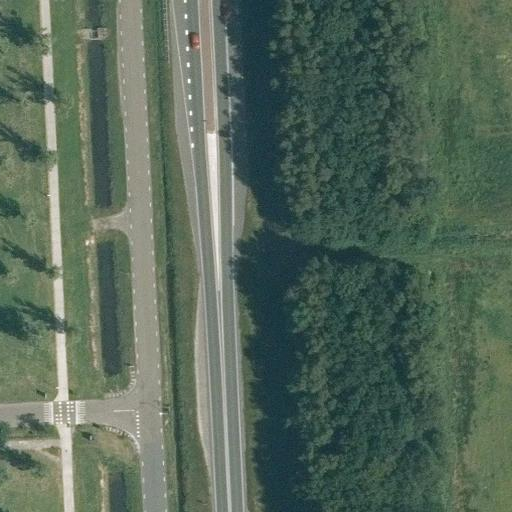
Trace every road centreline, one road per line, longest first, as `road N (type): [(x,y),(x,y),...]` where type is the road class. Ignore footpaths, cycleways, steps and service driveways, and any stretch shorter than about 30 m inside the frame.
road 1 (trunk): [(191,0),(224,413)]
road 2 (trunk): [(224,413),(217,0)]
road 3 (unclassified): [(150,408),(130,0)]
road 4 (unclassified): [(0,416),(150,408)]
